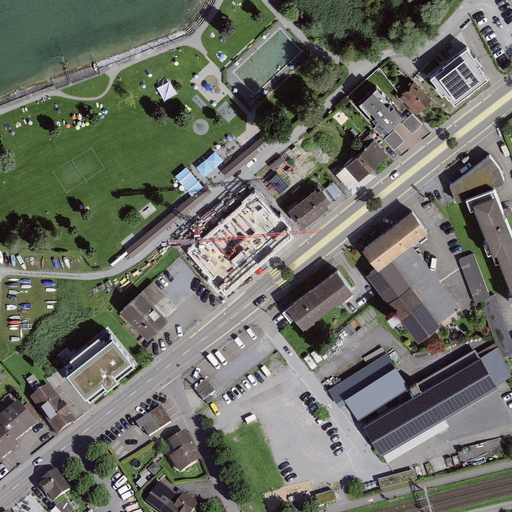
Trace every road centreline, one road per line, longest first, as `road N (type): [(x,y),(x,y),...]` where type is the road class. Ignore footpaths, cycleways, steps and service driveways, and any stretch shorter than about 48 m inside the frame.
road 1 (track): [(469,0),(436,37),(366,61),(307,122),(117,272),(76,284),(0,279)]
road 2 (primary): [(159,373),(511,94)]
road 3 (primary): [(0,500),(159,373)]
road 4 (residential): [(233,511),(179,396),(159,373)]
